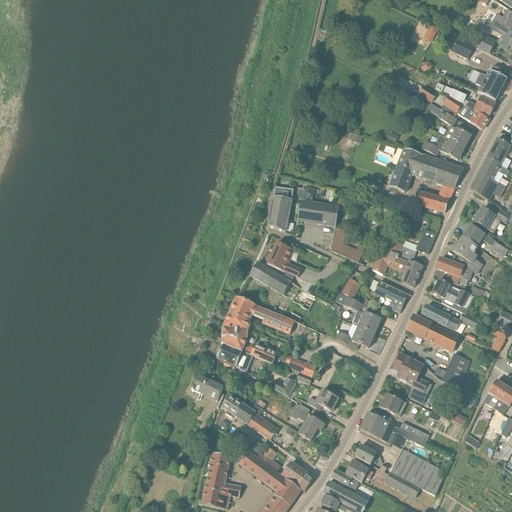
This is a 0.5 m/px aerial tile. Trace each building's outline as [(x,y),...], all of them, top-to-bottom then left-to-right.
[(511,0),(500,0),(500,2),(511,10),(511,0)] [(511,13),(509,12),(501,26),(511,33),(511,13)] [(428,43),(435,31),(430,28),(423,40),(428,43)] [(473,48),(474,49),(489,56),(496,43),(485,38),(483,42),(477,39),(473,48)] [(468,61),(474,49),(473,48),(458,41),(452,53),(468,61)] [(473,62),(485,66),(487,60),(475,56),(473,62)] [(421,69),(430,73),(433,65),(424,61),(421,69)] [(491,72),(490,71),(486,77),(481,74),(476,84),(481,87),(478,94),(495,103),(507,80),(502,78),(504,72),(494,67),(491,72)] [(462,105),(470,110),(481,116),(482,113),(489,117),(495,106),(480,98),(478,103),(476,102),(474,105),(469,102),(465,100),(466,97),(438,85),(435,91),(441,94),(449,98),(461,104),(460,105),(462,105)] [(418,96),(431,105),(437,96),(424,87),(418,96)] [(481,116),(470,110),(462,105),(460,105),(448,99),(443,106),(464,119),(470,123),(470,124),(482,131),(489,120),(481,116)] [(444,138),(444,139),(464,149),(470,138),(452,128),(456,121),(433,106),(431,105),(430,104),(427,109),(440,116),(438,119),(450,126),(444,138)] [(464,149),(444,139),(439,149),(426,142),(422,150),(435,157),(438,151),(443,154),(458,162),(464,149)] [(487,160),(506,170),(511,162),(505,159),(511,147),(498,140),(487,160)] [(454,190),(463,171),(418,155),(404,150),(402,156),(401,156),(388,188),(405,194),(412,178),(442,188),(453,192),(454,190)] [(506,170),(487,160),(470,191),(489,202),(493,195),(502,200),(506,191),(507,192),(511,186),(505,182),(502,188),(493,183),(498,173),(506,178),(509,173),(506,171),(506,170)] [(273,198),(271,207),(268,227),(285,233),(290,211),(292,201),(287,200),(289,190),(275,188),(274,198),(273,198)] [(414,205),(445,213),(448,202),(453,192),(442,188),(438,198),(417,192),(414,205)] [(298,223),(335,229),(339,207),(301,202),(298,223)] [(473,223),(491,233),(498,221),(506,225),(507,222),(511,224),(511,216),(510,218),(500,212),(497,218),(483,210),(479,217),(477,216),(473,223)] [(463,238),(477,248),(482,241),(487,245),(486,247),(503,259),(508,252),(471,226),(463,238)] [(358,246),(356,250),(345,245),(347,232),(335,230),(331,252),(358,264),(365,249),(358,246)] [(421,240),(433,244),(436,235),(424,230),(421,240)] [(469,271),(472,273),(476,276),(483,266),(475,261),(477,258),(474,256),(478,250),(462,239),(453,252),(468,262),(464,267),(470,270),(469,271)] [(387,267),(405,274),(409,263),(396,259),(402,246),(393,243),(390,251),(382,248),(373,272),(383,277),(387,267)] [(272,253),(267,266),(284,273),(285,273),(298,278),(301,271),(286,264),(292,251),(293,252),(294,252),(276,244),(276,246),(274,245),(272,246),(271,247),(270,249),(270,251),(271,252),(272,253)] [(409,263),(405,274),(407,274),(403,284),(414,289),(422,268),(412,263),(416,253),(402,248),(403,247),(402,246),(396,259),(409,263)] [(472,273),(469,271),(463,269),(463,268),(440,260),(437,270),(449,274),(447,282),(458,286),(459,284),(466,287),(468,281),(469,281),(472,273)] [(257,264),(249,276),(284,296),(291,284),(257,264)] [(341,295),(353,301),(361,287),(349,280),(341,295)] [(432,295),(444,301),(442,304),(466,316),(468,312),(462,309),(469,296),(461,292),(450,287),(439,281),(432,295)] [(379,283),(374,295),(391,304),(389,308),(400,313),(408,296),(379,283)] [(480,301),(483,292),(472,288),(469,296),(480,301)] [(336,303),(357,312),(360,313),(363,306),(361,304),(353,301),(341,295),(340,295),(336,303)] [(267,327),(273,314),(256,307),(248,303),(239,300),(236,299),(229,315),(250,324),(253,317),(263,322),(262,325),(267,327)] [(422,316),(455,332),(459,323),(426,307),(422,316)] [(380,321),(369,316),(360,313),(357,312),(352,325),(357,327),(375,335),(380,321)] [(509,329),(511,323),(511,317),(502,313),(497,324),(509,329)] [(273,314),(267,327),(290,337),(295,323),(273,314)] [(223,328),(248,331),(251,324),(250,324),(229,315),(223,328)] [(474,330),(478,323),(463,315),(459,322),(474,330)] [(436,352),(452,359),(454,355),(454,354),(452,353),(459,338),(432,325),(432,326),(414,318),(407,332),(438,347),(436,352)] [(357,327),(352,340),(351,342),(368,349),(375,335),(357,327)] [(221,345),(223,346),(246,355),(249,356),(259,361),(272,366),(277,354),(255,345),(254,346),(248,348),(245,347),(247,342),(248,331),(223,328),(221,345)] [(348,337),(340,332),(337,336),(335,340),(348,347),(351,342),(352,340),(348,337)] [(499,352),(507,335),(499,332),(492,349),(499,352)] [(246,355),(223,346),(217,360),(233,367),(236,369),(239,361),(242,363),(246,355)] [(430,385),(418,379),(424,367),(400,355),(393,370),(399,373),(396,379),(414,387),(413,389),(425,395),(430,385)] [(470,363),(454,355),(452,359),(444,376),(445,376),(443,383),(458,390),(461,384),(470,363)] [(307,365),(305,370),(314,374),(316,368),(308,364),(307,365)] [(314,374),(305,370),(303,375),(311,379),(314,374)] [(198,378),(192,391),(217,402),(223,389),(198,378)] [(274,391),(288,398),(296,385),(286,379),(283,386),(278,383),(274,391)] [(483,403),(493,410),(507,388),(496,381),(488,394),(489,395),(483,403)] [(511,391),(507,388),(493,410),(498,413),(503,416),(511,403),(511,391)] [(310,399),(306,405),(319,412),(322,407),(332,413),(338,400),(321,391),(315,402),(310,399)] [(464,394),(458,392),(454,400),(465,405),(466,404),(469,396),(464,394)] [(381,409),(399,418),(406,405),(387,395),(381,409)] [(247,426),(259,408),(255,406),(251,411),(243,405),(245,403),(238,398),(236,401),(229,397),(222,408),(227,412),(226,415),(232,419),(233,417),(247,426)] [(298,435),(310,442),(317,430),(321,432),(324,426),(307,416),(310,411),(300,406),(297,411),(293,417),(304,423),(302,427),(301,426),(297,434),(298,435)] [(259,408),(247,426),(248,426),(270,442),(276,433),(256,420),(262,411),(259,408)] [(367,413),(363,422),(359,431),(360,431),(388,445),(391,439),(392,436),(393,434),(424,449),(427,442),(399,429),(397,428),(367,413)] [(511,422),(508,420),(500,436),(505,440),(511,429),(511,422)] [(399,429),(427,442),(430,436),(425,434),(419,432),(403,423),(399,429)] [(477,450),(480,444),(469,436),(466,443),(477,450)] [(230,439),(227,444),(237,451),(240,446),(230,439)] [(355,458),(370,467),(377,454),(361,446),(355,458)] [(263,455),(272,462),(277,455),(268,449),(263,455)] [(390,474),(420,490),(435,498),(446,473),(420,460),(402,450),(401,451),(390,474)] [(284,511),(289,506),(289,507),(300,492),(286,481),(286,480),(281,477),(276,473),(259,461),(249,453),(236,468),(274,496),(261,511),(284,511)] [(213,455),(207,480),(202,506),(227,511),(230,497),(239,499),(241,488),(225,484),(227,475),(230,464),(231,458),(213,455)] [(263,455),(259,461),(276,473),(280,468),(272,462),(263,455)] [(346,476),(362,484),(365,478),(369,480),(373,474),(352,463),(346,476)] [(287,480),(298,488),(307,475),(291,464),(281,477),(286,480),(287,480)] [(355,491),(359,484),(335,471),(331,478),(348,487),(355,491)] [(420,490),(390,474),(385,485),(415,501),(420,490)] [(307,475),(298,488),(304,493),(314,480),(307,475)] [(362,501),(328,484),(323,494),(356,511),(362,501)] [(325,508),(323,510),(326,511),(354,511),(325,497),(320,506),(325,508)]
